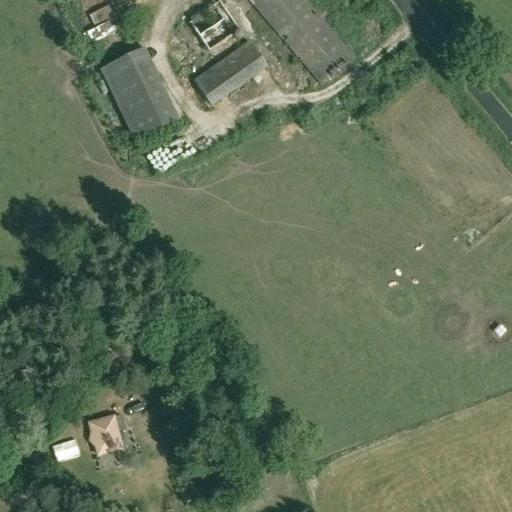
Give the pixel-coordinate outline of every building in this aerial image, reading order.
[(249,0),(323,85),(353,58),(302,0),(249,0)] [(109,8),(90,17),(95,27),(114,18),(109,8)] [(212,108),(267,69),(249,44),(194,82),(212,108)] [(135,143),(179,122),(143,50),(100,71),(135,143)] [(98,456),(122,450),(117,434),(122,433),(118,417),(90,425),(98,456)]
